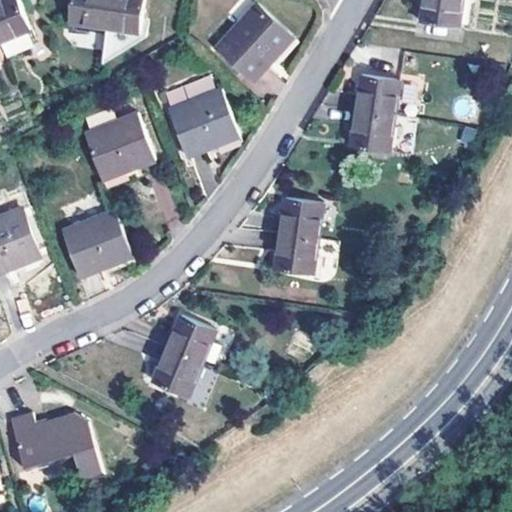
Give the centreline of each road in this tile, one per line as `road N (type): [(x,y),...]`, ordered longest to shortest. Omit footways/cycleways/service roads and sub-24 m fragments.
road 1 (residential): [(0,367),(140,293),(190,254),(248,181),(357,0)]
road 2 (secondary): [(511,307),(439,407),(312,511)]
